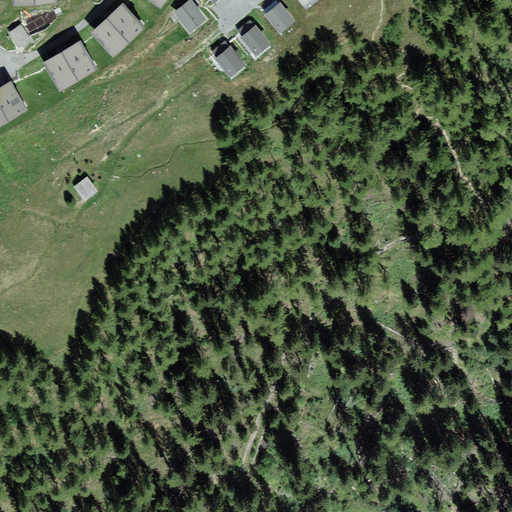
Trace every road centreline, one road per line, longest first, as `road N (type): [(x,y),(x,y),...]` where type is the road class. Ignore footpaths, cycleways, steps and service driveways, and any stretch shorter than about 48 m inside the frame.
road 1 (track): [(511,216),(510,223),(404,237),(314,315),(286,350),(245,453),(232,511)]
road 2 (residential): [(115,0),(48,48),(15,62),(0,56)]
